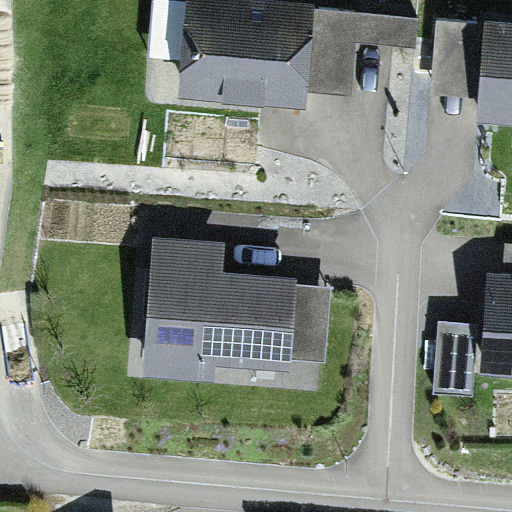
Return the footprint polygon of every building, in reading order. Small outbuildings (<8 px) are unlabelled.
[(415,20),(190,1),(182,94),(300,105),(302,86),(348,90),(353,38),(413,43),(415,20)] [(511,27),(440,22),(435,92),(481,95),(480,118),(511,120),(511,27)] [(156,241),(146,374),(211,378),(212,362),(287,367),(288,357),(322,360),(327,290),(219,282),(221,246),(156,241)] [(489,276),(483,372),(511,374),(511,246),(506,246),(504,277),(489,276)] [(476,325),(440,323),(436,391),(472,393),(476,325)]
